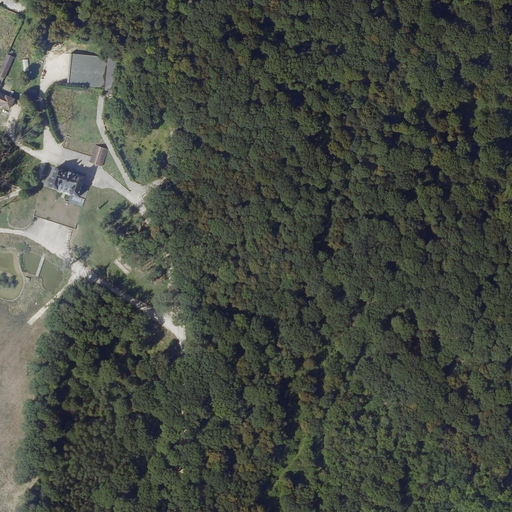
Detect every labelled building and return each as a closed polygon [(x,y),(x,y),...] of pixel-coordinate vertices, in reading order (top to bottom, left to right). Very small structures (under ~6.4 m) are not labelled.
[(0,76),(5,78),(22,41),(15,38),(0,72),(0,76)] [(28,66),(31,58),(20,53),(17,60),(28,66)] [(70,54),(68,86),(100,87),(102,56),(70,54)] [(108,57),(107,71),(115,71),(115,58),(108,57)] [(34,91),(42,93),(43,87),(32,83),(31,86),(35,88),(34,91)] [(0,103),(4,105),(11,108),(15,99),(0,92),(0,89),(2,86),(0,84),(0,103)] [(89,162),(102,166),(108,149),(95,145),(89,162)] [(79,197),(86,177),(77,174),(76,176),(63,171),(64,170),(56,167),(49,187),(58,190),(58,188),(72,192),(71,194),(79,197)] [(126,276),(129,273),(117,258),(113,261),(126,276)]
